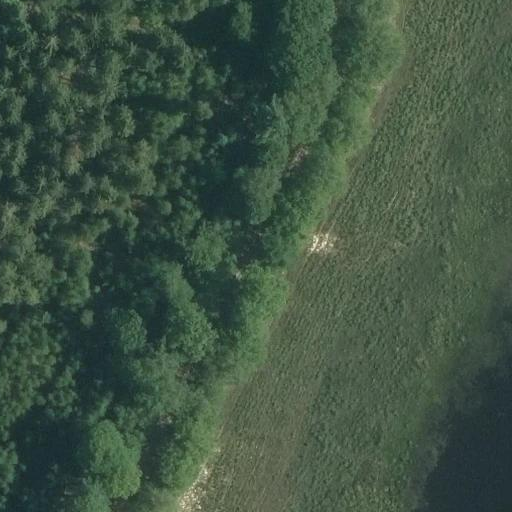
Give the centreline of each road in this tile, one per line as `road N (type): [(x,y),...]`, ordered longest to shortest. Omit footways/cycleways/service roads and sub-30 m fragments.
road 1 (track): [(111,511),(336,56),(338,0)]
road 2 (track): [(336,56),(33,0)]
